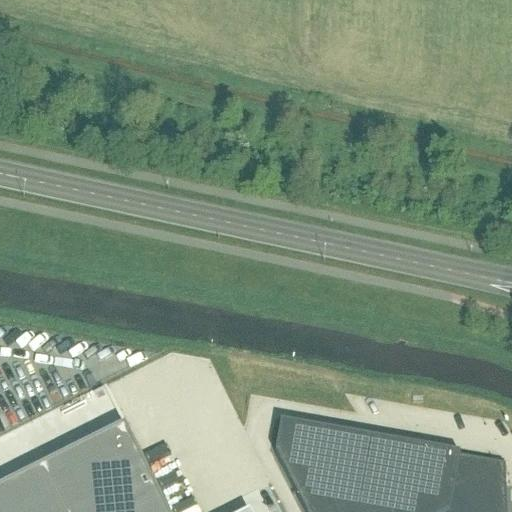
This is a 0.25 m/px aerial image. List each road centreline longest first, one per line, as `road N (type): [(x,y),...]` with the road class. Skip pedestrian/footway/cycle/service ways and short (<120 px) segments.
road 1 (track): [(0,53),(511,190)]
road 2 (primary): [(511,285),(0,175)]
